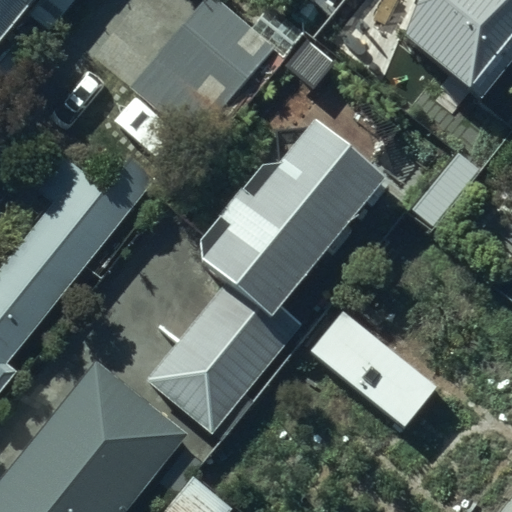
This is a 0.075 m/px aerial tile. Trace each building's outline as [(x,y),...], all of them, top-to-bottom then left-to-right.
[(0,0),(0,42),(32,0),(0,0)] [(306,0),(329,18),(343,0),(306,0)] [(275,61),(208,7),(154,74),(221,128),(275,61)] [(204,275),(225,293),(148,389),(217,444),(306,334),(286,318),(389,192),(317,134),(204,275)] [(0,388),(126,231),(49,170),(0,230),(0,388)] [(434,392),(334,315),(304,358),(407,431),(434,392)] [(149,511),(193,457),(98,381),(0,503),(0,511),(149,511)] [(511,506),(511,392),(505,387),(449,457),(511,506)] [(216,511),(193,493),(177,511),(216,511)]
